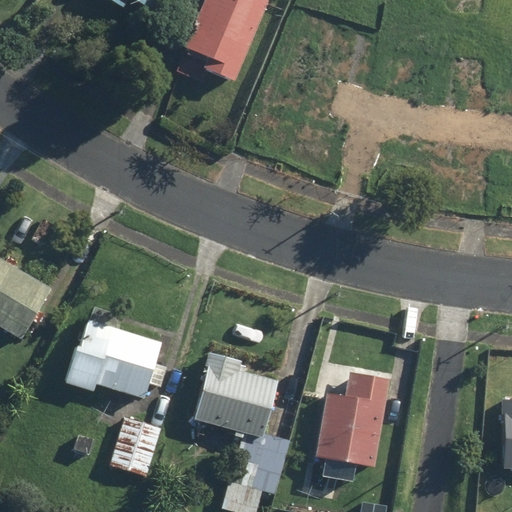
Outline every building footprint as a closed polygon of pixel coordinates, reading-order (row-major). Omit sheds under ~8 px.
[(136,0),(155,9),(159,0),(104,0),(124,10),(128,0),(136,0)] [(203,71),(236,84),(267,0),(202,0),(185,46),(209,55),(203,71)] [(351,87),(366,36),(305,19),(283,94),(324,106),(331,81),(351,87)] [(450,114),(458,57),(397,48),(385,126),(427,132),(430,111),(450,114)] [(488,110),(511,144),(511,73),(490,89),(499,102),(488,110)] [(53,290),(0,256),(0,327),(21,341),(53,290)] [(88,317),(68,385),(97,394),(99,385),(145,399),(150,383),(161,387),(168,364),(157,360),(163,340),(88,317)] [(251,361),(209,351),(191,421),(267,439),(281,381),(248,373),(251,361)] [(393,379),(350,372),(347,393),(327,390),(316,458),(378,468),(393,379)] [(184,391),(167,384),(156,412),(174,418),(184,391)] [(151,481),(164,427),(121,416),(107,470),(151,481)] [(96,436),(75,431),(70,454),(91,459),(96,436)] [(359,511),(361,494),(340,492),(337,511),(359,511)]
